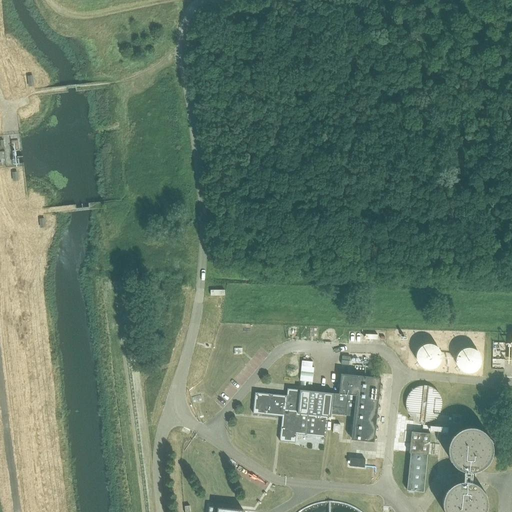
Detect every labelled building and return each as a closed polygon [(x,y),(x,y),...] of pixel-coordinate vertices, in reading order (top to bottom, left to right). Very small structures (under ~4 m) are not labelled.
[(434,345),(430,344),(426,344),(422,346),(419,349),(417,352),(416,357),(417,361),(419,364),(423,367),(427,368),(431,368),(435,367),(438,364),(440,360),(441,355),(440,351),(437,347),(434,345)] [(474,349),(470,348),(465,348),(461,350),(458,352),(456,356),(456,360),(457,364),(459,368),(462,371),(466,372),(471,372),(475,371),(478,368),(480,364),(481,359),(480,355),(477,351),(474,349)] [(302,361),(301,366),(301,372),(313,374),(314,368),(312,367),(312,362),(302,361)] [(339,394),(333,393),(300,390),(287,388),(286,396),(255,392),(253,413),(282,416),(279,441),(295,443),(296,434),(325,437),(327,416),(330,417),(331,414),(354,416),(352,440),(374,442),(374,441),(377,442),(377,438),(374,437),(375,431),(378,431),(378,427),(375,427),(376,420),(379,421),(379,417),(376,416),(377,410),(380,410),(380,406),(377,406),(378,399),(381,400),(381,396),(378,396),(379,389),(382,389),(382,385),(380,385),(380,378),(341,374),(339,394)] [(433,388),(429,386),(423,385),(418,386),(413,389),(409,393),(406,398),(405,404),(406,409),(408,414),(412,418),(417,421),(422,422),(428,422),(433,420),(437,417),(440,412),(442,407),(442,402),(441,396),(438,392),(433,388)] [(473,482),(475,471),(480,469),(486,465),(489,461),(492,455),(493,449),(492,443),(489,437),(485,432),(479,429),(473,427),(467,427),(462,429),(456,432),(452,436),(449,441),(448,447),(448,453),(450,459),(454,464),(458,468),(457,482),(452,485),(447,489),(444,494),(443,499),(443,505),(444,511),(485,511),(487,506),(487,500),(486,495),(483,489),(479,485),(473,482)] [(428,455),(430,433),(411,431),(409,453),(410,453),(406,490),(423,492),(427,455),(428,455)] [(350,458),(349,466),(364,467),(365,459),(350,458)]
